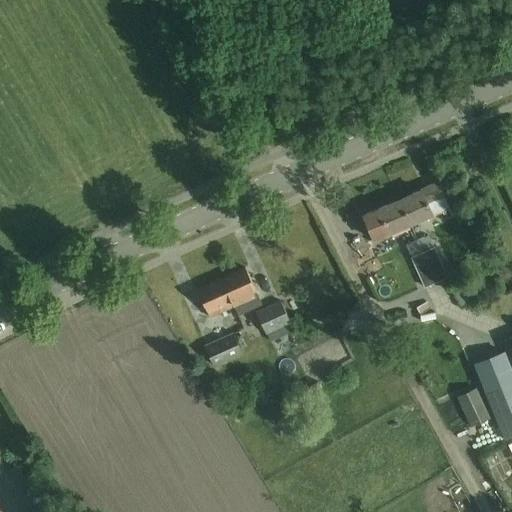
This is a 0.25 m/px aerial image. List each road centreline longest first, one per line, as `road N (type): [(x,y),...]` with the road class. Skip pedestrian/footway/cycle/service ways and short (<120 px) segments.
road 1 (tertiary): [(0,308),(511,80)]
road 2 (track): [(188,0),(267,135),(314,191)]
